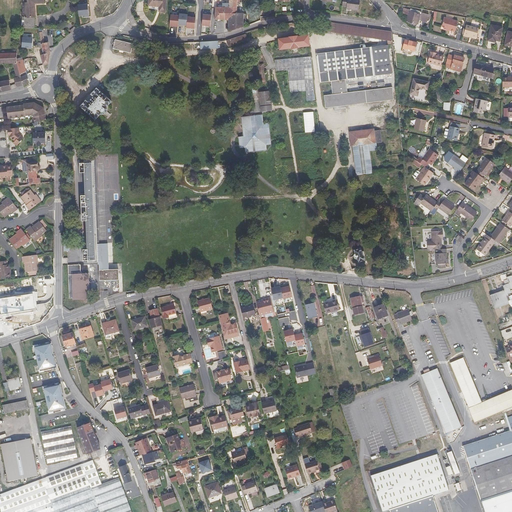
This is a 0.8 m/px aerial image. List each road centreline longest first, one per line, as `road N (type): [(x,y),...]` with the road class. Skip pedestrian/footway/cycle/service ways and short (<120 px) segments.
road 1 (tertiary): [(228,278),(278,272),(414,286),(458,277)]
road 2 (residential): [(50,323),(65,378),(123,444),(149,511)]
road 3 (residential): [(57,209),(56,115),(45,87)]
